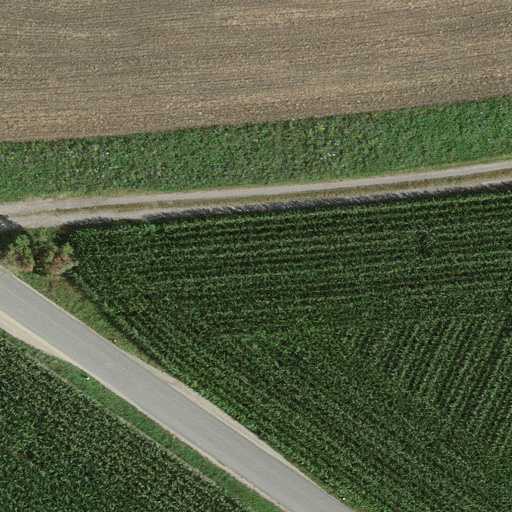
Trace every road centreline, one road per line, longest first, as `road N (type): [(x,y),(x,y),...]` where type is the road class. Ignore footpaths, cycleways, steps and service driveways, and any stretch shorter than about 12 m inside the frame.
road 1 (track): [(511,175),(0,225)]
road 2 (unclassified): [(0,294),(311,511)]
